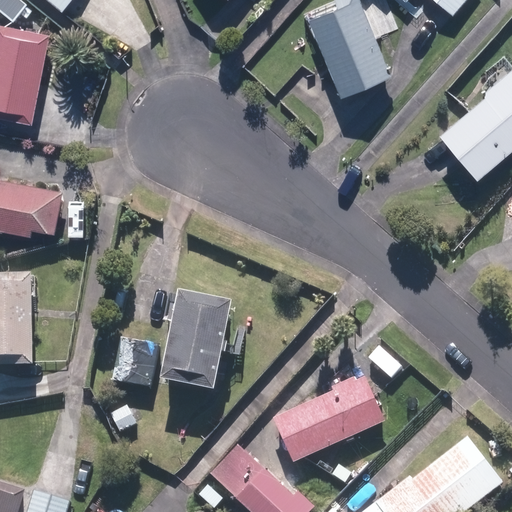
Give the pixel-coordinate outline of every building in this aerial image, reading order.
[(36,2),(33,0),(0,0),(21,19),(36,2)] [(52,0),(65,10),(72,0),(52,0)] [(361,0),(338,0),(339,1),(311,13),(344,89),(390,69),(361,0)] [(437,0),(453,14),(466,0),(437,0)] [(0,115),(35,123),(52,33),(0,24),(0,115)] [(442,133),(480,178),(511,151),(511,68),(484,92),(487,96),(442,133)] [(0,226),(31,233),(32,227),(56,232),(63,190),(0,177),(0,226)] [(0,275),(0,367),(35,367),(33,275),(0,275)] [(170,383),(221,394),(239,305),(187,295),(170,383)] [(118,383),(154,390),(162,347),(126,340),(118,383)] [(365,379),(279,418),(297,457),(383,419),(365,379)] [(112,415),(122,433),(138,424),(129,406),(112,415)] [(468,511),(505,484),(469,437),(414,481),(412,477),(366,511),(337,511),(335,510),(332,511),(468,511)] [(212,474),(251,511),(311,511),(316,507),(301,492),(295,499),(239,446),(212,474)] [(0,511),(20,511),(27,490),(0,482),(0,511)] [(29,511),(68,511),(72,502),(35,492),(29,511)]
